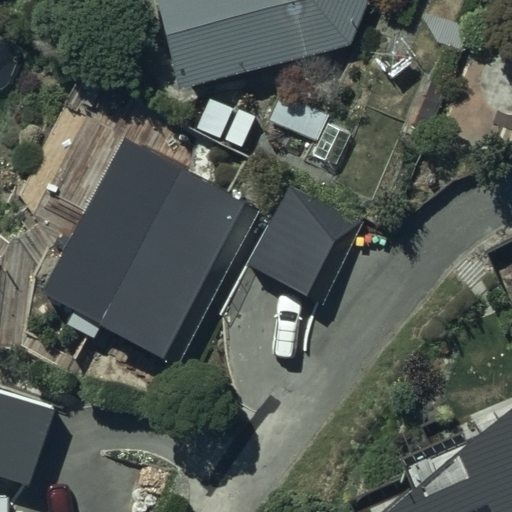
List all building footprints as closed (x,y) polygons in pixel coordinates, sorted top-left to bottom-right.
[(151,0),(172,84),(344,43),(361,0),(151,0)] [(275,89),(262,119),(313,141),(326,111),(275,89)] [(32,293),(70,311),(65,321),(106,341),(111,331),(176,363),(254,203),(118,137),(32,293)] [(285,180),(240,263),(317,305),(362,223),(285,180)] [(48,413),(0,397),(0,511),(4,511),(5,491),(0,491),(0,478),(24,486),(48,413)]
